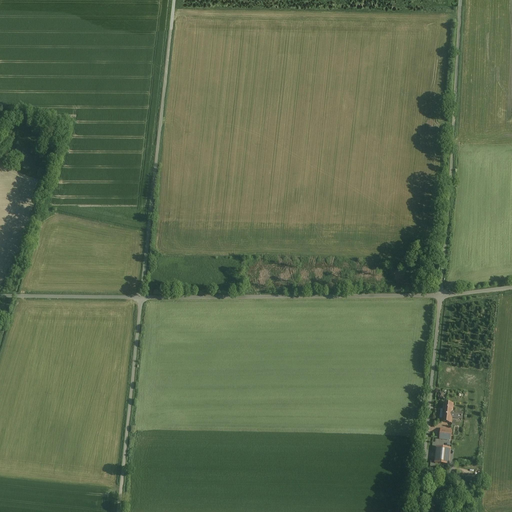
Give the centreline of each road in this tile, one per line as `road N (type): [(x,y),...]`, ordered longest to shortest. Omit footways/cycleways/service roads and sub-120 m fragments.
road 1 (unclassified): [(440,295),(141,297)]
road 2 (track): [(141,297),(174,0)]
road 3 (unclassified): [(440,295),(460,0)]
road 4 (unclassified): [(419,511),(440,295)]
road 5 (unclassified): [(118,511),(141,297)]
road 6 (unclassified): [(0,296),(141,297)]
